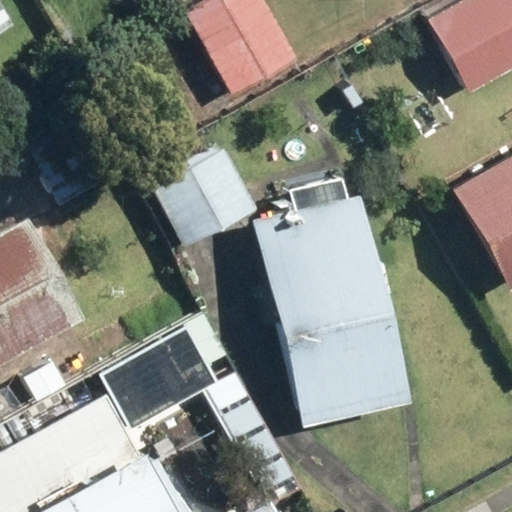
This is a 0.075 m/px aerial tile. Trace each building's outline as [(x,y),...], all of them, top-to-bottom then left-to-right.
[(252,0),(191,0),(171,11),(218,97),(285,61),(252,0)] [(511,0),(447,0),(410,21),(452,95),(511,62),(511,0)] [(69,121),(11,150),(44,215),(101,186),(69,121)] [(213,147),(137,186),(169,248),(245,209),(213,147)] [(511,148),(432,191),(487,292),(511,278),(511,148)] [(342,197),(235,221),(281,428),(388,404),(342,197)] [(0,355),(62,321),(5,218),(0,220),(0,355)] [(217,354),(192,312),(132,348),(157,390),(163,386),(171,399),(186,390),(178,377),(217,354)] [(0,420),(61,383),(44,355),(0,381),(0,420)] [(147,511),(85,395),(0,440),(0,511),(147,511)] [(265,511),(259,500),(237,511),(265,511)]
